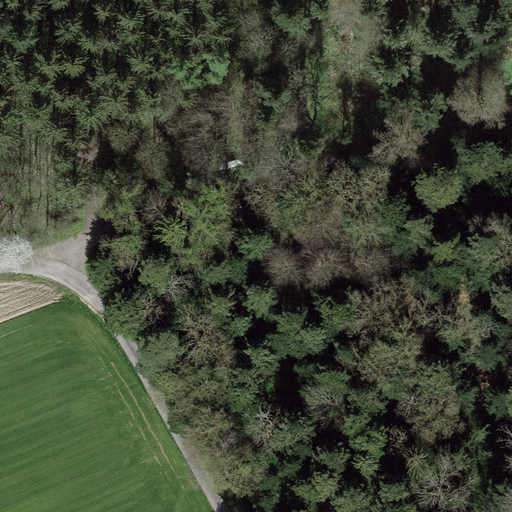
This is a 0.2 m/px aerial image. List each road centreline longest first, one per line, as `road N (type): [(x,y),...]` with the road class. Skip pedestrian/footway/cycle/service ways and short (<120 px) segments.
road 1 (track): [(0,263),(511,102)]
road 2 (unclassified): [(207,511),(96,296),(51,264),(0,268)]
road 3 (track): [(0,235),(66,124),(62,0)]
